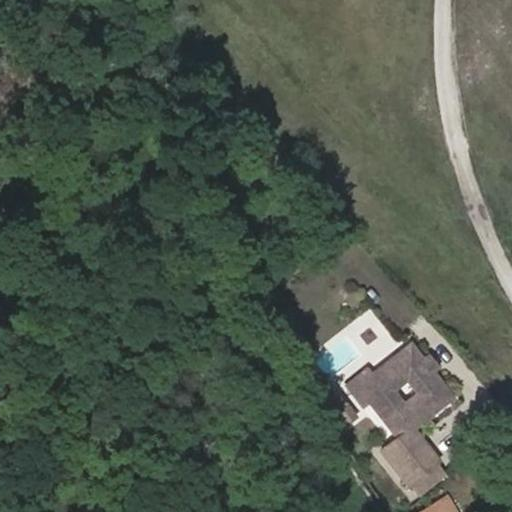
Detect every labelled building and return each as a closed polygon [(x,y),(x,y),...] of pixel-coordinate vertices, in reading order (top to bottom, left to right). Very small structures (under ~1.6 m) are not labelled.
[(422,377),(412,364),(402,351),(360,381),(360,406),(389,444),(373,456),(397,488),(427,465),(403,433),(442,404),(422,377)] [(419,360),(412,364),(422,377),(429,372),(419,360)] [(354,411),(360,406),(360,381),(354,375),(336,388),(354,411)] [(334,400),(330,403),(338,414),(342,411),(334,400)] [(335,427),(347,418),(342,411),(338,414),(330,403),(322,409),(335,427)] [(411,511),(441,511),(432,499),(411,511)]
